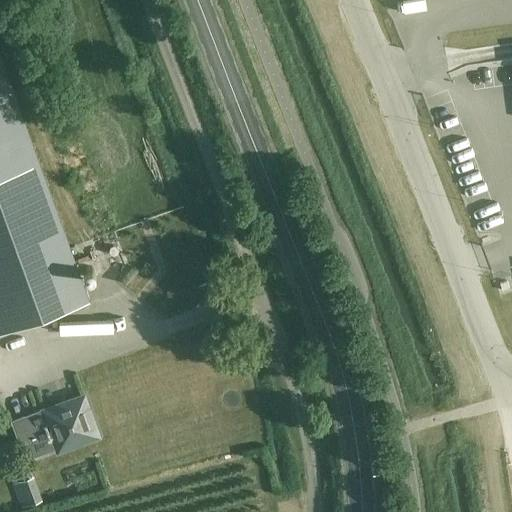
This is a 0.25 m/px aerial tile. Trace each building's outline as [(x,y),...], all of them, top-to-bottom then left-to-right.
[(0,56),(0,330),(88,299),(0,56)] [(506,281),(498,284),(503,294),(511,290),(506,281)] [(198,290),(202,302),(217,296),(213,285),(198,290)] [(84,393),(12,419),(27,458),(57,447),(58,451),(100,436),(85,395),(84,393)] [(34,478),(17,483),(24,506),(41,501),(34,478)]
